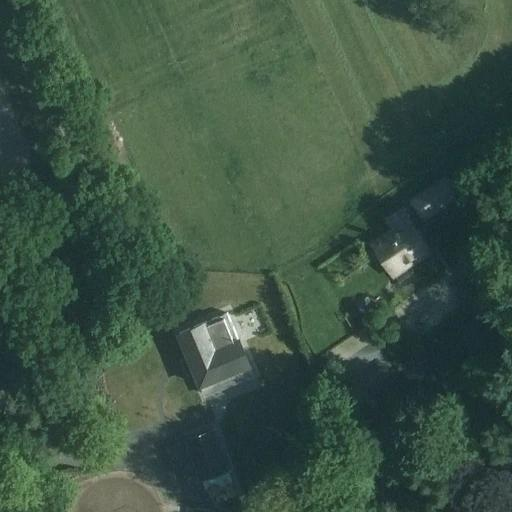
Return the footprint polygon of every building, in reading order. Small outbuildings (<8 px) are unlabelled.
[(423,219),(459,196),(446,178),(411,201),(423,219)] [(401,209),(388,218),(396,230),(377,243),(395,271),(428,249),(401,209)] [(225,373),(248,364),(227,313),(180,333),(206,393),(229,383),(225,373)] [(383,361),(365,375),(361,369),(338,385),(363,418),(386,401),(382,395),(399,382),(383,361)] [(0,419),(0,429),(7,442),(26,433),(4,389),(0,390),(0,410),(3,417),(0,419)] [(231,469),(215,427),(186,438),(187,439),(169,446),(178,471),(194,465),(200,481),(231,469)]
